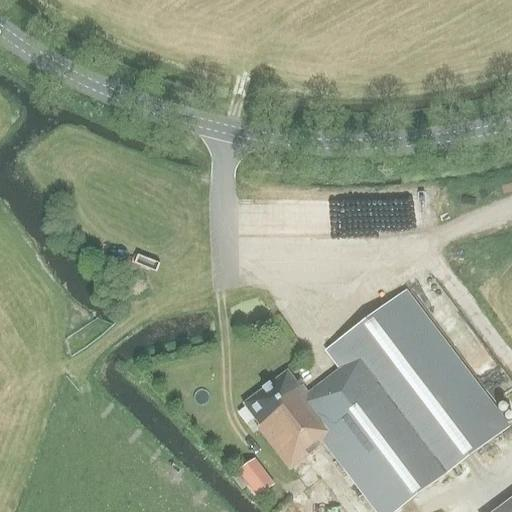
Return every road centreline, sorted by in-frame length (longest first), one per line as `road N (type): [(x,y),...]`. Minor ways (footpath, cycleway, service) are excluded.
road 1 (tertiary): [(511,124),(398,143),(262,137),(95,87),(0,30)]
road 2 (track): [(511,365),(420,244)]
